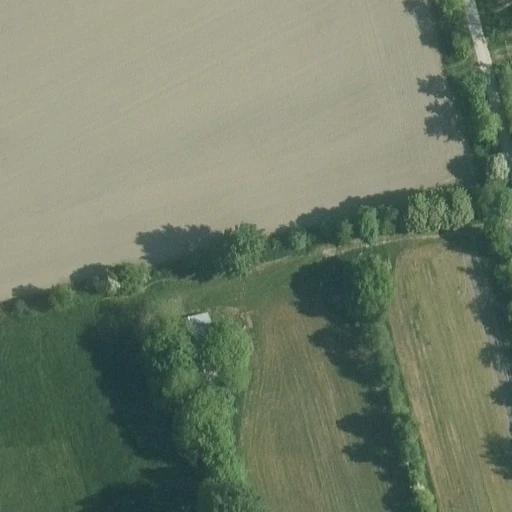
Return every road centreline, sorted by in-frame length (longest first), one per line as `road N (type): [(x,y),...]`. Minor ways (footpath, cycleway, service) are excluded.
road 1 (track): [(511,221),(248,277),(206,301)]
road 2 (residential): [(469,0),(511,171)]
